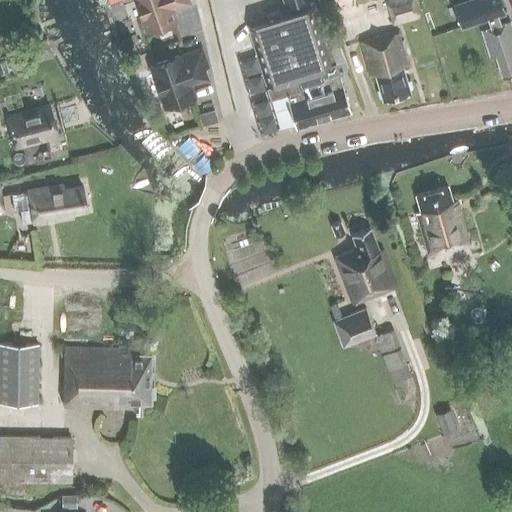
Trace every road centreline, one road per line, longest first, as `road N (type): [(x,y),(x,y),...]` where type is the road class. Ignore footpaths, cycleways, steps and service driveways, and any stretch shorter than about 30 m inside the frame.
road 1 (residential): [(214,190),(263,151),(511,106)]
road 2 (unknown): [(24,274),(66,409),(123,484),(160,511)]
road 3 (unclassified): [(267,511),(261,435),(202,271)]
road 4 (unclassified): [(202,271),(102,278),(0,272)]
